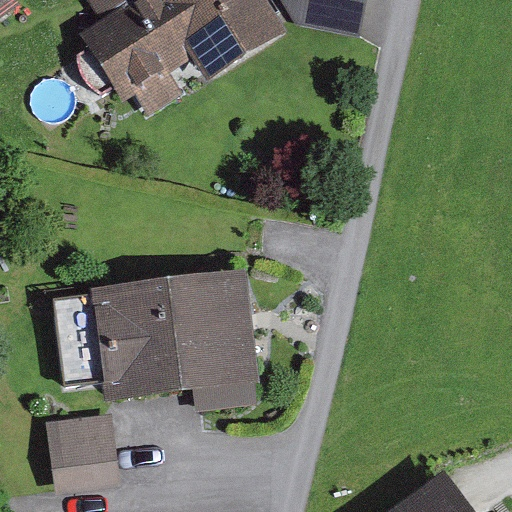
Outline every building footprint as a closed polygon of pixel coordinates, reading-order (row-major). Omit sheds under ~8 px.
[(269,43),(247,0),(162,0),(76,47),(111,112),(134,102),(145,124),(199,97),(193,81),(269,43)] [(83,0),(91,21),(132,0),(83,0)] [(274,0),(270,20),(358,41),(367,0),(274,0)] [(235,287),(54,307),(65,392),(89,389),(92,409),(244,391),(235,287)] [(43,438),(48,498),(111,493),(103,430),(43,438)] [(450,511),(438,495),(413,511),(450,511)]
